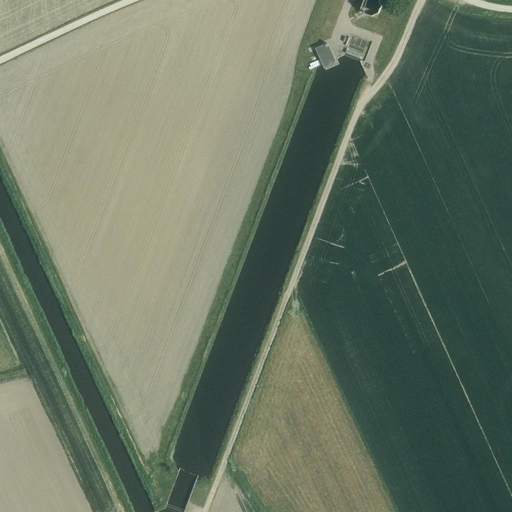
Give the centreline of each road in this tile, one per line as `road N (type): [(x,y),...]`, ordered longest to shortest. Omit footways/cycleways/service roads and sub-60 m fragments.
road 1 (track): [(203,511),(359,105),(394,61),(421,0)]
road 2 (unclassified): [(134,0),(0,62)]
